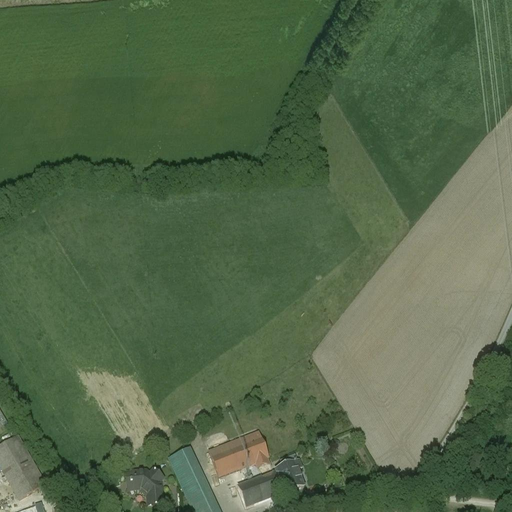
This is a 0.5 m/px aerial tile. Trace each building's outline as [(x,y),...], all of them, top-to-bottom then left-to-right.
[(258,435),(208,455),(218,480),(226,477),(255,465),(261,480),(272,476),(267,461),(268,460),(258,435)] [(45,487),(17,440),(0,449),(0,467),(19,502),(45,487)] [(214,511),(187,453),(168,462),(191,511),(214,511)] [(289,460),(280,463),(282,470),(292,466),(289,460)] [(282,470),(275,473),(276,474),(284,495),(285,497),(304,489),(297,473),(294,465),(292,466),(282,470)] [(261,480),(247,486),(237,490),(245,511),(284,495),(276,474),(272,476),(261,480)] [(157,475),(152,481),(147,477),(138,478),(132,485),(133,489),(138,493),(144,492),(153,500),(154,510),(167,508),(165,486),(167,483),(157,475)]
